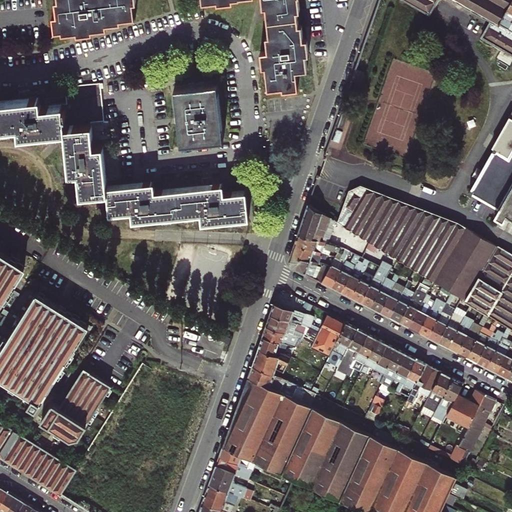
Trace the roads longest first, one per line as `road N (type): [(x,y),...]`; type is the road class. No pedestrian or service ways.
road 1 (residential): [(0,74),(214,32),(241,54),(253,152),(299,185)]
road 2 (residential): [(271,269),(507,390)]
road 3 (tertiary): [(183,511),(271,269)]
road 4 (tertiary): [(299,185),(362,0)]
